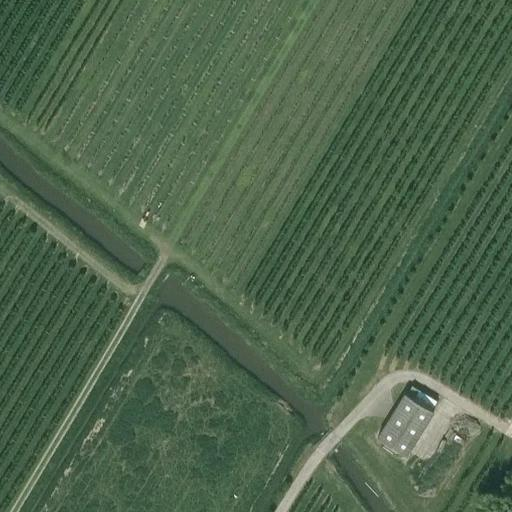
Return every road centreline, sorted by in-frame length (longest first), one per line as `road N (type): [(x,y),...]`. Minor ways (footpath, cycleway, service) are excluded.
road 1 (track): [(16,511),(174,245)]
road 2 (track): [(283,511),(366,379)]
